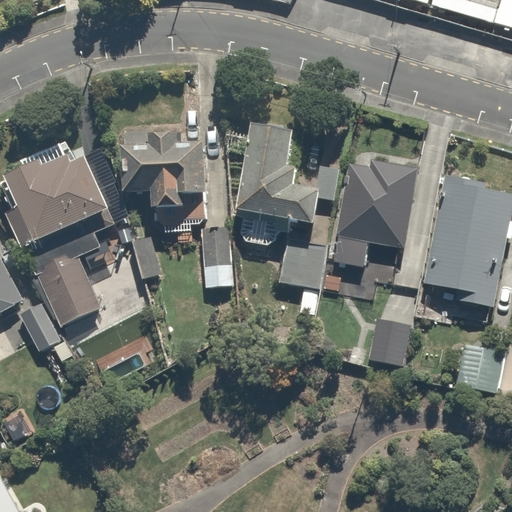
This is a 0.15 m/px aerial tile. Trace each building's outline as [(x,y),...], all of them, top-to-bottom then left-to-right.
[(0,0),(0,8),(2,15),(47,0),(0,0)] [(156,133),(130,134),(132,206),(159,205),(160,242),(198,240),(198,226),(212,225),(212,206),(220,205),(217,149),(187,150),(187,135),(156,137),(156,133)] [(316,141),(260,135),(249,224),(330,234),(334,198),(309,196),(316,141)] [(131,308),(103,237),(129,227),(105,167),(88,174),(81,158),(5,188),(35,264),(63,335),(131,308)] [(393,279),(413,282),(428,177),(353,166),(338,271),(371,276),(374,253),(396,256),(393,279)] [(511,267),(511,189),(454,178),(432,294),(504,308),(511,267)] [(232,230),(205,233),(211,294),(238,292),(232,230)] [(279,278),(278,289),(305,291),(303,319),(325,321),(331,245),(290,241),(287,278),(279,278)] [(0,333),(38,310),(0,245),(0,333)] [(432,300),(399,293),(394,316),(428,323),(432,300)] [(26,511),(10,484),(0,490),(0,511),(26,511)]
